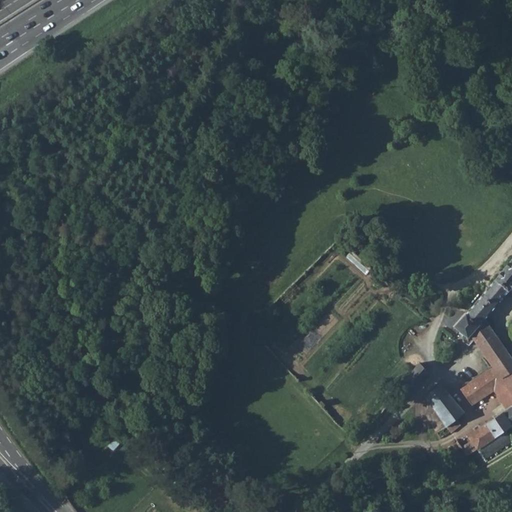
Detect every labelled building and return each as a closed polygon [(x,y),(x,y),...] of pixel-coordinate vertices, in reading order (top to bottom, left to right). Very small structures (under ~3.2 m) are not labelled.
[(471,442),(462,448),(467,456),(477,449),(500,434),(511,425),(511,357),(485,319),(511,287),(511,258),(454,327),(467,339),(470,336),(493,368),(460,389),(471,405),(492,391),(506,410),(467,436),(471,442)] [(405,380),(407,383),(411,387),(418,383),(428,373),(418,363),(407,373),(405,377),(405,380)] [(439,384),(424,397),(447,426),(464,413),(439,384)] [(500,434),(477,449),(484,459),(506,443),(500,434)] [(456,451),(462,448),(457,442),(452,445),(456,451)]
